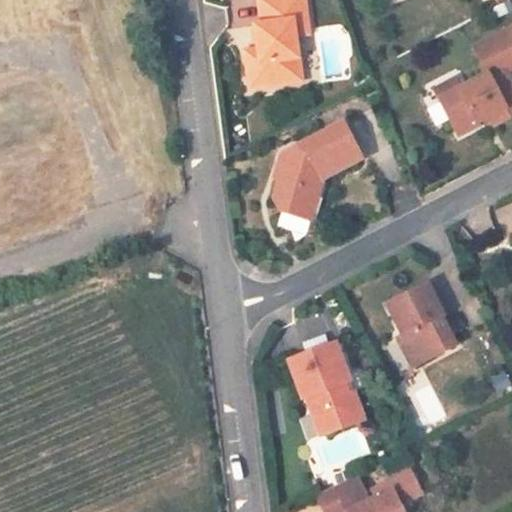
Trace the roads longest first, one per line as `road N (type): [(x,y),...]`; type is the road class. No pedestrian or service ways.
road 1 (unclassified): [(225,316),(181,0)]
road 2 (residential): [(511,178),(225,316)]
road 3 (unknown): [(211,212),(0,282)]
road 4 (unclassified): [(251,511),(225,316)]
